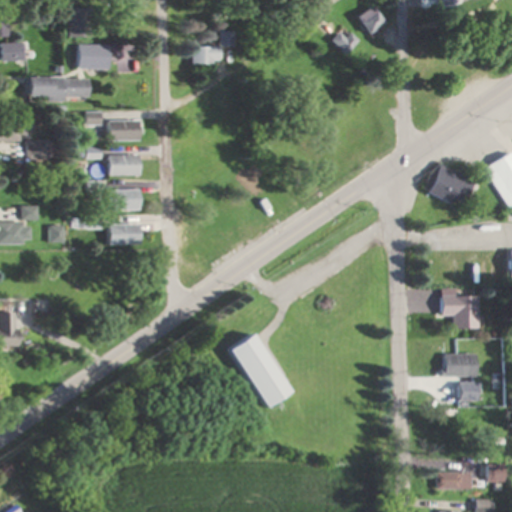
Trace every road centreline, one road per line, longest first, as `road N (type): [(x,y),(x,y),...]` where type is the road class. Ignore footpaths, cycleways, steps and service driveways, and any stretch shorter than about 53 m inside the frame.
road 1 (residential): [(200,307),(511,101)]
road 2 (residential): [(403,511),(400,180)]
road 3 (residential): [(200,307),(163,286),(154,0)]
road 4 (residential): [(0,433),(65,414),(200,307)]
road 5 (residential): [(332,0),(158,118)]
road 6 (residential): [(400,180),(397,0)]
